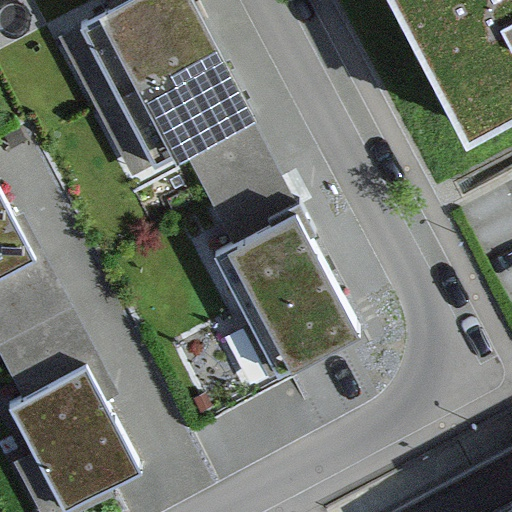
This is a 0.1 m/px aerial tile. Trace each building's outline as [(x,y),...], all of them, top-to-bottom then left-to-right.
[(122,0),(84,20),(120,88),(214,38),(193,0),(122,0)] [(511,0),(403,0),(470,127),(511,104),(511,0)] [(120,88),(156,156),(250,106),(214,38),(120,88)] [(1,182),(0,182),(0,263),(34,247),(1,182)] [(297,205),(229,242),(292,359),(360,323),(297,205)] [(90,361),(18,399),(70,498),(142,461),(90,361)] [(511,511),(511,499),(487,511),(511,511)]
